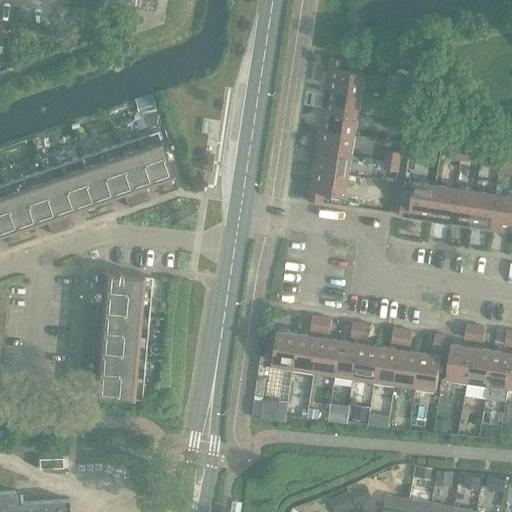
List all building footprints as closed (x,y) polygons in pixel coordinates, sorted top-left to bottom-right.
[(325,90),(362,95),(365,74),(343,70),(345,61),(330,59),(325,90)] [(396,73),(393,92),(407,94),(410,75),(396,73)] [(322,110),(358,115),(362,95),(325,90),(322,110)] [(151,96),(136,100),(140,115),(141,118),(156,113),(155,109),(151,96)] [(391,120),(405,122),(407,112),(393,109),(391,120)] [(319,130),(355,135),(358,115),(322,110),(319,130)] [(405,122),(391,120),(390,128),(404,130),(405,122)] [(316,150),(352,156),(355,135),(319,130),(316,150)] [(157,132),(0,185),(0,234),(6,233),(8,238),(30,230),(28,225),(45,219),(51,235),(72,228),(66,212),(85,206),(86,211),(107,204),(105,199),(122,193),(128,209),(149,201),(144,186),(161,179),(163,184),(174,181),(157,132)] [(460,159),(462,145),(453,143),(450,157),(460,159)] [(462,145),(460,159),(469,160),(471,146),(462,145)] [(313,170),(349,176),(352,156),(316,150),(313,170)] [(387,150),(385,161),(399,163),(401,152),(387,150)] [(500,165),(502,151),(493,150),(491,163),(500,165)] [(502,151),(500,165),(510,166),(511,153),(502,151)] [(398,171),(399,163),(385,161),(384,169),(398,171)] [(349,176),(313,170),(308,201),(323,203),(324,194),(346,197),(349,176)] [(400,216),(430,221),(435,186),(414,182),(413,192),(411,204),(402,202),(400,216)] [(430,221),(450,224),(455,189),(435,186),(430,221)] [(450,224),(471,227),(476,192),(455,189),(450,224)] [(404,190),(402,202),(411,204),(413,192),(404,190)] [(471,227),(491,230),(496,195),(476,192),(471,227)] [(491,230),(511,233),(511,225),(511,197),(496,195),(491,230)] [(96,385),(80,384),(79,396),(141,401),(152,278),(101,274),(100,285),(105,286),(104,305),(87,303),(85,325),(102,327),(100,345),(95,344),(93,367),(98,367),(96,385)] [(320,330),(322,317),(313,315),(311,329),(320,330)] [(322,317),(320,330),(330,332),(332,318),(322,317)] [(361,336),(363,323),(354,321),(352,335),(361,336)] [(363,323),(361,336),(370,338),(372,324),(363,323)] [(475,339),(477,325),(467,324),(465,338),(475,339)] [(477,325),(475,339),(484,340),(485,326),(477,325)] [(392,341),(401,342),(403,329),(394,327),(392,341)] [(412,330),(403,329),(401,342),(411,344),(412,330)] [(294,370),(299,334),(278,331),(275,353),(265,352),(263,366),(294,370)] [(299,334),(294,370),(314,373),(319,337),(299,334)] [(444,335),(435,334),(433,348),(443,349),(444,335)] [(319,337),(314,373),(334,376),(340,340),(319,337)] [(340,340),(334,376),(354,379),(360,343),(340,340)] [(360,343),(354,379),(374,382),(380,346),(360,343)] [(468,383),(474,347),(453,344),(447,380),(468,383)] [(395,385),(400,349),(380,346),(374,382),(395,385)] [(474,347),(468,383),(489,386),(494,350),(474,347)] [(400,349),(395,385),(415,388),(420,352),(400,349)] [(511,353),(494,350),(489,386),(509,389),(511,368),(511,353)] [(420,352),(415,388),(436,392),(442,356),(420,352)] [(263,400),(260,418),(285,422),(286,416),(288,404),(263,400)] [(334,402),(331,417),(350,420),(352,405),(334,402)] [(309,408),(308,417),(318,419),(319,410),(309,408)] [(487,427),(486,436),(498,437),(499,429),(487,427)] [(63,458),(39,459),(39,469),(63,468),(63,465),(63,458)] [(416,466),(415,476),(429,479),(431,469),(416,466)] [(437,471),(436,484),(452,485),(453,472),(437,471)] [(466,475),(463,487),(479,489),(481,478),(466,475)] [(489,476),(487,489),(504,492),(506,479),(489,476)] [(364,488),(353,493),(357,503),(368,499),(364,488)] [(0,492),(0,511),(67,511),(67,499),(15,503),(14,491),(0,492)] [(347,492),(332,498),(338,511),(351,511),(355,511),(347,492)] [(407,511),(410,499),(386,495),(384,509),(383,511),(407,511)] [(410,499),(407,511),(430,511),(432,503),(410,499)] [(432,503),(430,511),(453,511),(455,507),(432,503)]
